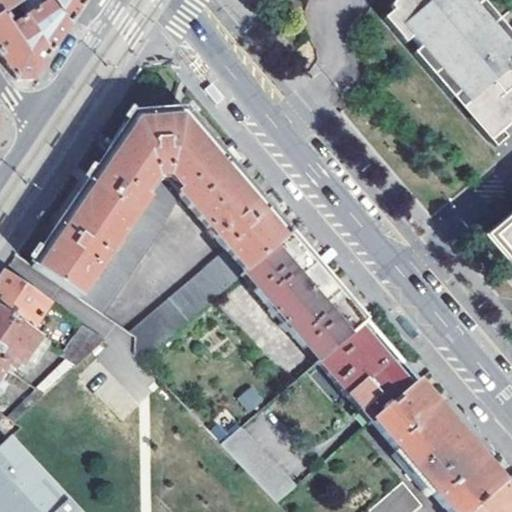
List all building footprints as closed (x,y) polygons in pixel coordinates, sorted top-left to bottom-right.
[(0,0),(0,16),(2,15),(23,1),(22,0),(0,0)] [(69,28),(51,0),(48,3),(44,0),(38,4),(40,8),(26,18),(52,54),(61,40),(66,32),(69,28)] [(51,0),(69,28),(86,4),(88,0),(51,0)] [(511,49),(469,0),(392,0),(388,6),(392,10),(403,23),(400,26),(410,38),(419,48),(457,93),(474,113),(476,115),(479,112),(498,134),(511,122),(511,49)] [(511,48),(511,37),(480,0),(469,0),(511,49),(511,48)] [(403,23),(392,10),(382,19),(403,43),(410,38),(400,26),(403,23)] [(0,55),(17,81),(26,82),(33,82),(52,54),(26,18),(14,25),(9,18),(5,19),(2,15),(0,16),(0,55)] [(457,93),(419,48),(412,54),(450,99),(457,93)] [(498,134),(479,112),(476,115),(474,113),(467,119),(492,148),(503,140),(498,134)] [(171,187),(216,242),(241,277),(289,236),(185,114),(133,117),(31,266),(94,308),(156,218),(152,217),(171,187)] [(511,263),(492,240),(511,223),(511,213),(480,240),(505,270),(511,263)] [(511,223),(492,240),(511,263),(511,223)] [(241,277),(315,365),(318,363),(363,324),(289,236),(241,277)] [(144,360),(241,277),(216,242),(120,326),(137,336),(136,353),(144,360)] [(0,312),(31,333),(50,304),(12,280),(4,275),(0,280),(0,312)] [(31,333),(0,312),(0,362),(6,366),(12,372),(15,367),(27,375),(48,345),(31,333)] [(318,363),(369,425),(371,423),(416,386),(405,373),(363,324),(318,363)] [(83,326),(64,354),(77,365),(105,341),(83,326)] [(252,385),(236,398),(247,412),(263,400),(252,385)] [(416,477),(446,511),(471,511),(501,486),(455,432),(416,386),(371,423),(403,461),(398,465),(402,470),(400,472),(409,481),(416,477)] [(242,427),(222,445),(277,504),(297,486),(242,427)] [(0,446),(0,511),(74,511),(7,440),(0,446)] [(401,481),(365,511),(411,511),(420,505),(401,481)] [(511,511),(511,498),(501,486),(471,511),(511,511)]
